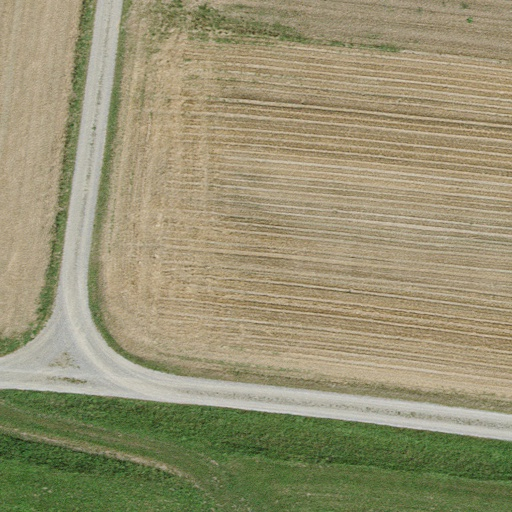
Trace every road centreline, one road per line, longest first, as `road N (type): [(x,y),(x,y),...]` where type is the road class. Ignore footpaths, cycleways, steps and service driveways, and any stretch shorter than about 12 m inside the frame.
road 1 (residential): [(0,377),(511,419)]
road 2 (track): [(55,381),(105,0)]
road 3 (track): [(0,408),(164,448),(237,511)]
